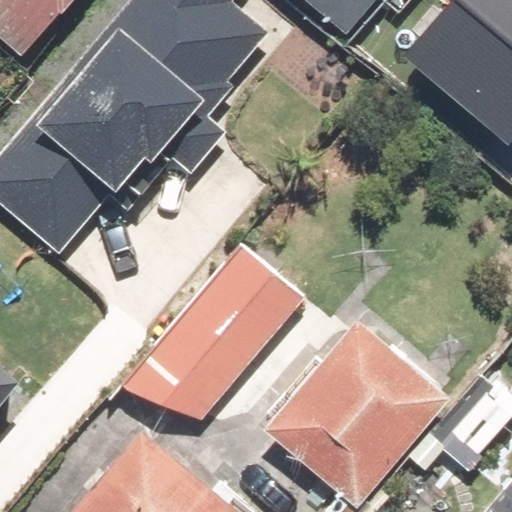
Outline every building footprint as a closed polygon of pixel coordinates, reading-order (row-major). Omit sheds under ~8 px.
[(280,0),(122,0),(0,151),(0,204),(74,263),(284,3),(280,0)] [(68,0),(0,0),(0,44),(18,60),(68,0)] [(319,0),(352,28),(376,0),(319,0)] [(511,0),(436,0),(402,40),(511,133),(511,0)] [(149,358),(207,407),(305,293),(247,244),(149,358)] [(353,318),(277,416),(357,478),(434,380),(353,318)] [(240,511),(140,429),(70,511),(240,511)]
